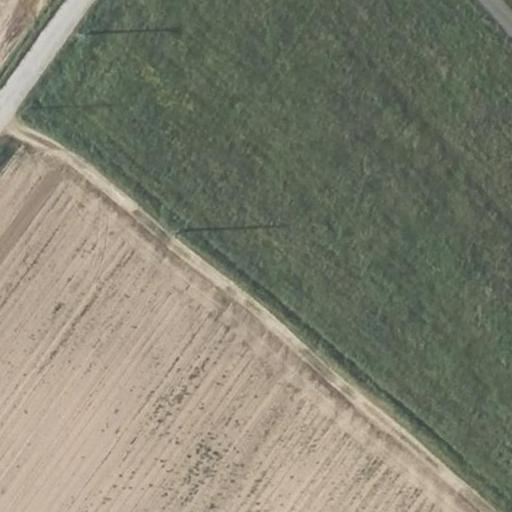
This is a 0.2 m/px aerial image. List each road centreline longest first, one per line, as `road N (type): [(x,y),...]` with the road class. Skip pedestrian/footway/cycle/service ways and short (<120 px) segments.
road 1 (track): [(489,511),(230,285),(57,146),(0,119)]
road 2 (unclassified): [(0,115),(80,0)]
